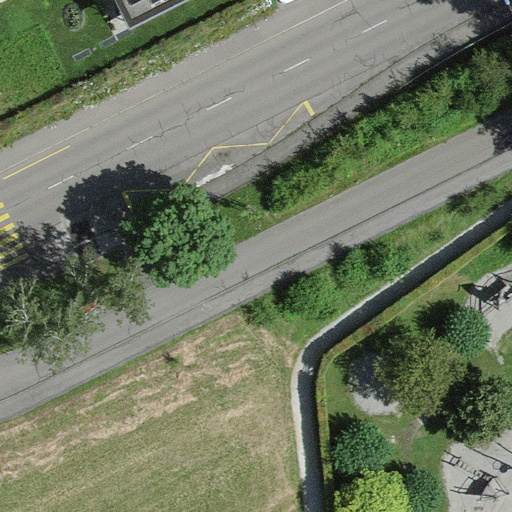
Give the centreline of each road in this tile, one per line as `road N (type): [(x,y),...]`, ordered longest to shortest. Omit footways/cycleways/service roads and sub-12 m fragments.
road 1 (residential): [(0,379),(175,309),(511,153)]
road 2 (tertiary): [(0,216),(427,0)]
